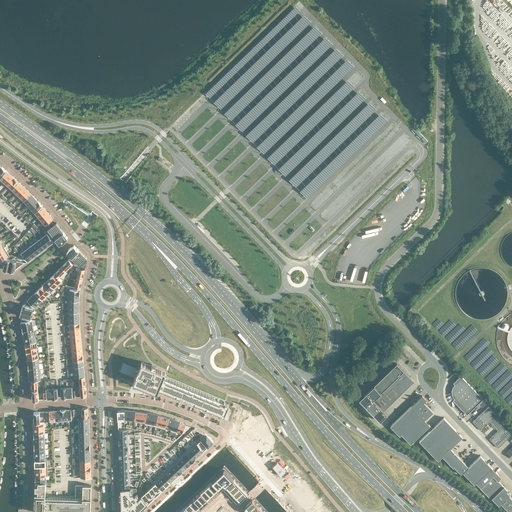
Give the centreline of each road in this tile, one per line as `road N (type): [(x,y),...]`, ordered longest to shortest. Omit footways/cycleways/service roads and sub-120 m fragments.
road 1 (unclassified): [(433,360),(387,312),(376,288),(383,268),(438,210),(442,0)]
road 2 (primary): [(280,363),(144,216),(0,105)]
road 3 (primary): [(150,237),(403,511)]
road 4 (residential): [(0,158),(91,256),(83,314),(91,401)]
road 5 (tertiary): [(292,265),(154,126),(87,129)]
road 6 (tertiary): [(87,129),(153,134),(285,271)]
road 7 (tertiary): [(365,511),(240,361)]
road 8 (primary): [(0,117),(150,237)]
road 9 (unknown): [(420,379),(396,360),(361,397),(362,406),(385,429),(423,385)]
road 10 (tertiary): [(371,441),(337,402),(337,321),(310,283)]
road 11 (primary): [(419,511),(303,390)]
road 12 (tertiary): [(258,388),(355,511)]
road 13 (tertiary): [(0,140),(99,210),(112,235)]
road 14 (primary): [(304,290),(329,322),(326,360),(311,378),(280,363)]
road 15 (residential): [(0,274),(26,406)]
road 16 (residential): [(225,437),(159,404),(111,400)]
